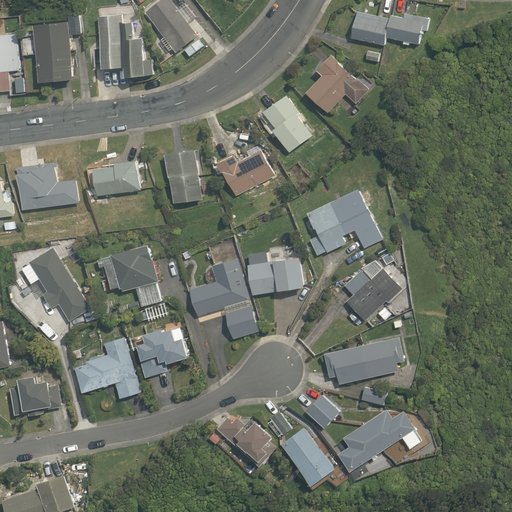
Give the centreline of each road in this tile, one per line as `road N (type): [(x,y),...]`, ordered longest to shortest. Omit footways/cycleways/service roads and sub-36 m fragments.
road 1 (residential): [(0,131),(139,113),(205,93),(259,51),(296,0)]
road 2 (residential): [(0,453),(140,428),(296,358)]
